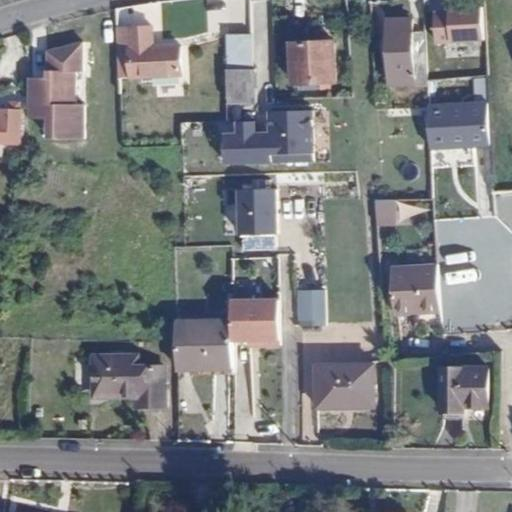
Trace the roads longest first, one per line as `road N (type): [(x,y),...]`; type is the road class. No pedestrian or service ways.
road 1 (residential): [(511,465),(0,458)]
road 2 (unknown): [(279,461),(296,315),(292,212)]
